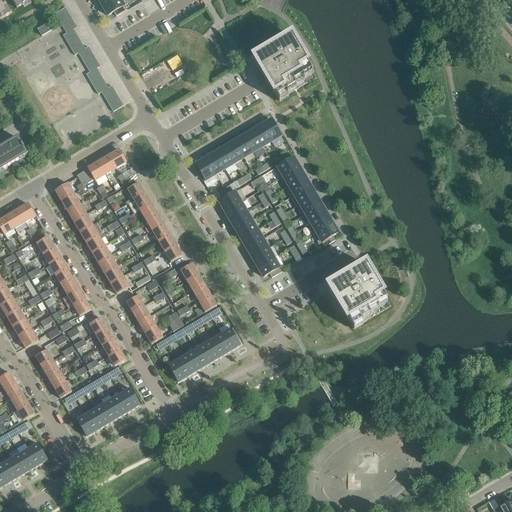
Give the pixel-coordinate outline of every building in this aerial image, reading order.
[(0,0),(0,20),(12,14),(6,4),(3,6),(0,0)] [(11,0),(17,9),(31,0),(11,0)] [(124,7),(127,5),(124,0),(112,0),(102,7),(107,17),(113,13),(116,17),(127,11),(124,7)] [(58,20),(68,14),(65,9),(55,15),(58,20)] [(61,25),(71,19),(68,14),(58,20),(61,25)] [(64,30),(74,23),(71,19),(61,25),(62,27),(64,30)] [(66,35),(73,30),(77,28),(74,23),(64,30),(66,35)] [(38,30),(42,37),(51,31),(47,25),(38,30)] [(66,42),(76,35),(73,30),(66,35),(63,37),(66,42)] [(69,46),(79,40),(76,35),(66,42),(69,46)] [(292,37),(282,44),(254,60),(260,71),(278,101),(316,79),(292,37)] [(72,51),(82,45),(79,40),(69,46),(72,51)] [(75,56),(78,54),(85,50),(82,45),(72,51),(75,56)] [(81,59),(91,53),(88,48),(85,50),(78,54),(81,59)] [(84,64),(94,58),(91,53),(81,59),(84,64)] [(87,69),(97,63),(94,58),(84,64),(87,69)] [(97,70),(100,68),(97,63),(87,69),(90,73),(96,69),(97,70)] [(89,80),(99,74),(97,70),(96,69),(90,73),(86,75),(89,80)] [(92,85),(102,79),(99,74),(89,80),(92,85)] [(95,90),(105,84),(102,79),(92,85),(95,90)] [(98,95),(101,93),(108,89),(105,84),(95,90),(98,95)] [(104,98),(115,92),(112,87),(108,89),(101,93),(104,98)] [(107,103),(117,97),(115,92),(104,98),(107,103)] [(110,108),(120,102),(117,97),(107,103),(110,108)] [(113,113),(123,107),(120,102),(110,108),(113,113)] [(261,126),(271,143),(281,137),(271,121),(261,126)] [(252,132),(262,149),(271,143),(261,126),(252,132)] [(243,137),(253,154),(262,149),(252,132),(243,137)] [(233,143),(243,160),(253,154),(243,137),(233,143)] [(23,145),(19,139),(12,142),(13,143),(9,145),(9,144),(4,147),(4,146),(3,145),(0,146),(0,170),(2,169),(2,170),(21,159),(20,158),(27,154),(27,155),(28,155),(25,149),(25,148),(23,145)] [(224,148),(234,165),(243,160),(233,143),(224,148)] [(215,154),(225,171),(234,165),(224,148),(215,154)] [(116,170),(126,163),(119,151),(108,157),(116,170)] [(282,162),(288,158),(285,153),(279,157),(282,162)] [(205,159),(215,176),(225,171),(215,154),(205,159)] [(105,176),(116,170),(108,157),(98,163),(105,176)] [(276,165),(282,162),(279,157),(273,160),(276,165)] [(274,170),(280,180),(299,168),(294,158),(274,170)] [(196,165),(206,182),(215,176),(205,159),(196,165)] [(87,169),(88,170),(94,180),(95,182),(105,176),(98,163),(87,169)] [(264,173),(269,169),(266,164),(261,168),(264,173)] [(258,176),(264,173),(261,168),(255,171),(258,176)] [(299,168),(280,180),(285,189),(305,178),(299,168)] [(88,184),(94,180),(88,170),(82,173),(88,184)] [(77,177),(81,185),(82,185),(83,187),(88,184),(82,173),(77,177)] [(136,180),(133,174),(124,179),(125,180),(128,185),(136,180)] [(245,184),(251,180),(248,175),(242,179),(245,184)] [(259,186),(265,182),(262,177),(256,181),(259,186)] [(285,189),(291,199),(310,187),(305,178),(285,189)] [(239,187),(245,184),(242,179),(236,182),(239,187)] [(253,189),(259,186),(256,181),(250,184),(253,189)] [(55,192),(61,202),(74,195),(68,184),(55,192)] [(145,194),(139,184),(127,191),(134,201),(145,194)] [(226,195),(232,191),(229,186),(224,190),(226,195)] [(310,187),(291,199),(296,208),(316,196),(310,187)] [(221,198),(226,195),(224,190),(218,193),(221,198)] [(268,199),(273,196),(270,190),(265,193),(268,199)] [(224,213),(241,203),(235,193),(218,203),(224,213)] [(151,205),(145,194),(134,201),(140,211),(151,205)] [(74,195),(61,202),(67,213),(80,205),(74,195)] [(261,203),(266,201),(263,195),(258,198),(261,203)] [(272,205),(277,202),(273,196),(268,199),(272,205)] [(296,208),(302,217),(321,205),(316,196),(296,208)] [(265,209),(269,206),(266,201),(261,203),(265,209)] [(246,212),(241,203),(224,213),(230,222),(246,212)] [(28,205),(17,211),(25,224),(35,217),(28,205)] [(73,223),(86,216),(80,205),(67,213),(73,223)] [(157,215),(151,205),(140,211),(146,222),(157,215)] [(321,205),(302,217),(307,226),(327,214),(321,205)] [(279,218),(284,215),(281,209),(276,212),(279,218)] [(17,211),(7,217),(14,230),(25,224),(17,211)] [(252,222),(246,212),(230,222),(235,231),(252,222)] [(272,222),(277,219),(274,213),(269,216),(272,222)] [(307,226),(313,236),(332,224),(327,214),(307,226)] [(157,215),(146,222),(152,232),(163,226),(157,215)] [(283,223),(288,221),(284,215),(279,218),(283,223)] [(80,233),(92,226),(86,216),(73,223),(80,233)] [(0,221),(0,229),(3,235),(4,236),(14,230),(7,217),(0,221)] [(275,228),(280,225),(277,219),(272,222),(275,228)] [(257,231),(252,222),(235,231),(241,241),(257,231)] [(332,237),(338,234),(332,224),(313,236),(318,246),(321,244),(324,248),(335,242),(332,237)] [(86,244),(98,236),(92,226),(80,233),(86,244)] [(169,236),(163,226),(152,232),(158,243),(169,236)] [(290,236),(295,233),(292,228),(287,230),(290,236)] [(263,240),(257,231),(241,241),(246,250),(263,240)] [(283,241),(288,238),(285,232),(280,235),(283,241)] [(294,242),(299,239),(295,233),(290,236),(294,242)] [(92,254),(105,247),(98,236),(86,244),(92,254)] [(164,253),(176,246),(169,236),(158,243),(164,253)] [(36,245),(43,255),(54,248),(48,238),(36,245)] [(287,246),(291,244),(288,238),(283,241),(287,246)] [(252,259),(268,249),(263,240),(246,250),(252,259)] [(302,256),(307,253),(301,243),(296,246),(302,256)] [(182,257),(176,246),(164,253),(171,263),(182,257)] [(98,265),(111,257),(105,247),(92,254),(98,265)] [(295,260),(300,257),(293,247),(289,250),(295,260)] [(60,259),(54,248),(43,255),(49,265),(60,259)] [(274,258),(268,249),(252,259),(257,268),(274,258)] [(257,268),(263,278),(269,275),(271,279),(282,273),(281,271),(285,269),(277,256),(274,258),(257,268)] [(111,257),(98,265),(104,275),(117,267),(111,257)] [(49,265),(55,276),(66,269),(60,259),(49,265)] [(192,265),(180,272),(187,282),(198,276),(192,265)] [(328,288),(353,330),(391,307),(366,266),(342,280),(328,288)] [(104,275),(110,285),(123,278),(117,267),(104,275)] [(72,280),(66,269),(55,276),(61,286),(72,280)] [(161,285),(171,280),(167,274),(158,280),(161,285)] [(198,276),(187,282),(193,293),(204,286),(198,276)] [(151,281),(148,277),(135,284),(138,288),(151,281)] [(110,285),(117,296),(129,288),(123,278),(110,285)] [(61,286),(67,297),(78,290),(72,280),(61,286)] [(149,292),(159,287),(155,281),(146,287),(149,292)] [(193,293),(199,303),(210,296),(204,286),(193,293)] [(0,294),(0,306),(1,308),(13,301),(7,290),(0,294)] [(85,300),(78,290),(67,297),(73,307),(85,300)] [(210,296),(199,303),(205,314),(216,307),(210,296)] [(133,314),(144,308),(138,297),(127,304),(133,314)] [(48,308),(56,304),(52,298),(44,303),(48,308)] [(80,318),(91,311),(85,300),(73,307),(80,318)] [(20,311),(13,301),(1,308),(7,319),(20,311)] [(139,325),(150,318),(144,308),(133,314),(139,325)] [(7,319),(13,329),(26,322),(20,311),(7,319)] [(139,325),(145,335),(156,328),(150,318),(139,325)] [(178,330),(183,327),(178,318),(178,319),(173,321),(178,330)] [(96,336),(107,330),(101,319),(89,326),(96,336)] [(13,329),(19,339),(32,332),(26,322),(13,329)] [(62,333),(72,327),(69,322),(59,328),(62,333)] [(76,328),(67,334),(71,341),(80,335),(76,328)] [(151,346),(163,339),(156,328),(145,335),(151,346)] [(51,341),(60,335),(57,329),(47,335),(51,341)] [(113,340),(107,330),(96,336),(102,347),(113,340)] [(221,335),(231,352),(240,347),(230,330),(221,335)] [(38,342),(32,332),(19,339),(26,350),(38,342)] [(231,352),(221,335),(212,340),(223,357),(231,352)] [(58,346),(68,341),(64,336),(55,341),(58,346)] [(119,350),(113,340),(102,347),(108,357),(119,350)] [(214,363),(223,357),(212,340),(204,346),(214,363)] [(204,346),(195,351),(205,368),(214,363),(204,346)] [(125,361),(119,350),(108,357),(114,368),(125,361)] [(36,358),(42,368),(53,362),(47,351),(36,358)] [(195,351),(186,356),(196,373),(205,368),(195,351)] [(186,356),(177,361),(187,378),(196,373),(186,356)] [(178,384),(187,378),(177,361),(168,367),(178,384)] [(48,379),(59,372),(53,362),(42,368),(48,379)] [(54,389),(65,383),(59,372),(48,379),(54,389)] [(0,383),(4,391),(16,384),(9,373),(0,379),(0,383)] [(65,383),(54,389),(60,400),(72,393),(65,383)] [(11,401),(22,394),(16,384),(4,391),(11,401)] [(140,406),(130,389),(121,395),(131,412),(140,406)] [(17,411),(28,405),(22,394),(11,401),(5,404),(8,408),(13,405),(17,411)] [(131,412),(121,395),(112,400),(122,417),(131,412)] [(103,405),(113,422),(122,417),(112,400),(103,405)] [(28,405),(17,411),(23,422),(34,415),(28,405)] [(113,422),(103,405),(94,410),(105,427),(113,422)] [(105,427),(94,410),(86,416),(96,433),(105,427)] [(96,433),(86,416),(76,421),(87,438),(96,433)] [(47,461),(37,444),(28,450),(38,467),(47,461)] [(28,450),(19,455),(29,472),(38,467),(28,450)] [(29,472),(19,455),(11,460),(21,477),(29,472)] [(11,460),(2,465),(12,482),(21,477),(11,460)] [(0,482),(3,488),(12,482),(2,465),(0,466),(0,482)] [(494,511),(511,511),(511,500),(494,511)]
